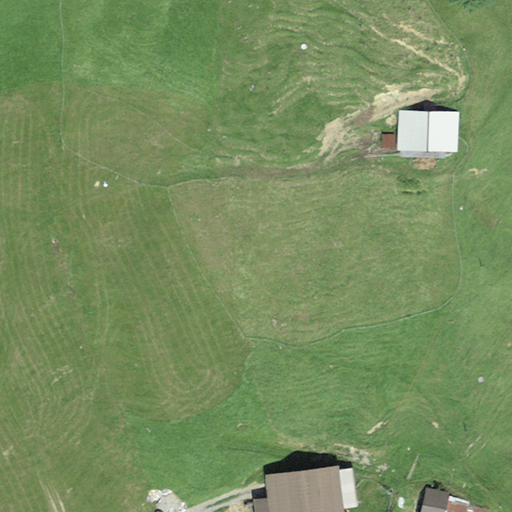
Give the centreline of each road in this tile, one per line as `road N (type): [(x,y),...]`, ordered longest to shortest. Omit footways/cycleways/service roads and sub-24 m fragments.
road 1 (track): [(366,146),(287,172),(133,181),(43,199),(0,172)]
road 2 (track): [(308,167),(352,121),(453,95)]
